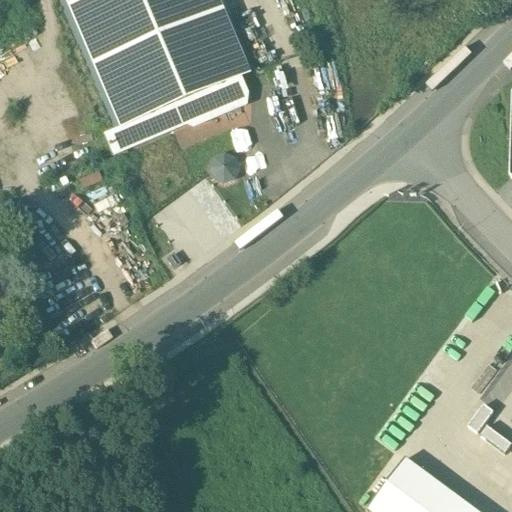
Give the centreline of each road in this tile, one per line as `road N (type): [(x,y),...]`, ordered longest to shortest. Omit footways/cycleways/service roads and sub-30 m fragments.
road 1 (unclassified): [(407,137),(145,335),(0,423)]
road 2 (unclassified): [(407,137),(511,243)]
road 3 (unclassified): [(511,33),(407,137)]
